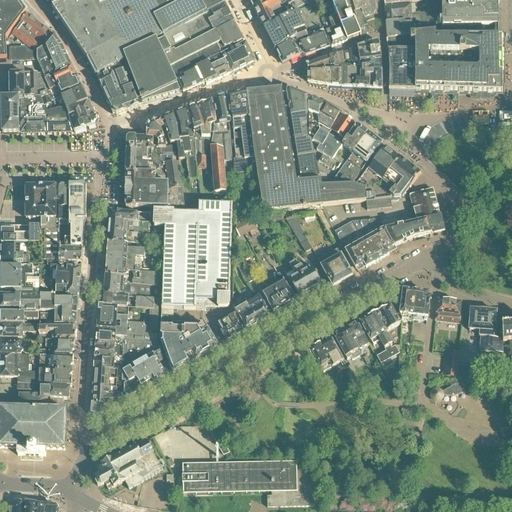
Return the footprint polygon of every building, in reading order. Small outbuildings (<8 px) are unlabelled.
[(0,0),(0,60),(7,60),(6,39),(26,13),(16,0),(0,0)] [(44,0),(47,3),(48,3),(55,0),(73,0),(69,2),(60,6),(52,10),(78,48),(86,61),(88,64),(95,77),(96,77),(96,78),(97,77),(98,81),(97,81),(103,93),(113,114),(113,115),(117,117),(118,117),(127,113),(143,107),(142,106),(143,106),(180,95),(182,94),(183,95),(186,93),(203,86),(205,85),(206,87),(217,82),(231,76),(232,75),(232,76),(246,69),(246,68),(253,65),(254,62),(252,58),(247,48),(246,45),(244,43),(234,25),(234,24),(225,7),(220,0),(44,0)] [(248,0),(253,8),(268,0),(248,0)] [(259,21),(260,22),(276,13),(275,10),(280,8),(281,10),(286,7),(287,8),(289,7),(289,6),(293,3),(292,1),(294,0),(268,0),(253,8),(259,21)] [(260,22),(264,30),(292,16),(291,14),(292,13),(292,14),(294,13),(294,12),(308,4),(305,0),(297,0),(293,3),(289,6),(289,7),(287,8),(286,7),(281,10),(280,8),(275,10),(276,13),(260,22)] [(332,0),(330,1),(333,7),(344,3),(348,16),(351,15),(353,22),(359,20),(359,21),(364,19),(373,16),(375,12),(371,0),(356,0),(353,1),(352,0),(332,0)] [(497,0),(441,0),(442,27),(477,26),(477,27),(489,27),(489,26),(498,26),(497,0)] [(295,39),(275,51),(282,65),(299,57),(302,55),(305,58),(329,49),(319,23),(317,12),(327,9),(332,7),(333,7),(330,1),(320,4),(310,6),(311,7),(308,9),(298,14),(302,22),(301,23),(304,31),(293,34),(295,39)] [(429,2),(431,12),(437,12),(436,1),(429,2)] [(344,3),(333,7),(332,7),(346,44),(347,43),(368,35),(369,33),(364,19),(359,21),(359,20),(353,22),(351,15),(348,16),(344,3)] [(264,30),(275,51),(295,39),(293,34),(304,31),(301,23),(302,22),(298,14),(308,9),(311,7),(310,6),(310,7),(309,4),(308,4),(294,12),(294,13),(292,14),(292,13),(291,14),(292,16),(264,30)] [(385,8),(386,25),(397,24),(397,25),(399,25),(399,27),(419,25),(418,19),(431,19),(431,12),(411,15),(411,6),(385,8)] [(346,44),(332,7),(327,9),(329,16),(331,20),(322,24),(328,40),(332,49),(346,44)] [(386,25),(387,41),(433,36),(432,23),(439,22),(437,12),(431,12),(431,19),(418,19),(419,25),(399,27),(399,25),(397,25),(397,24),(386,25)] [(12,35),(24,45),(40,25),(27,14),(19,24),(14,31),(12,35)] [(24,45),(35,54),(37,53),(43,49),(48,42),(51,48),(59,44),(53,36),(40,25),(24,45)] [(415,92),(415,93),(429,93),(473,94),(475,98),(490,98),(496,89),(502,89),(502,83),(501,46),(499,46),(499,40),(497,40),(497,39),(483,40),(481,40),(468,40),(468,41),(442,41),(443,39),(436,39),(435,36),(433,36),(387,41),(388,53),(414,54),(415,92)] [(43,82),(53,77),(72,69),(70,66),(62,49),(59,44),(51,48),(48,42),(43,49),(37,53),(37,62),(35,62),(41,73),(43,82)] [(360,49),(360,64),(381,61),(379,44),(377,43),(360,49)] [(342,89),(354,90),(354,80),(360,80),(360,64),(360,49),(349,52),(342,55),(344,67),(344,68),(342,68),(342,71),(341,71),(342,89)] [(10,62),(35,62),(37,62),(37,53),(35,54),(32,55),(24,50),(10,50),(10,62)] [(414,92),(415,92),(414,54),(388,53),(389,73),(390,73),(389,91),(414,92)] [(344,67),(342,55),(316,64),(316,63),(307,67),(307,73),(323,72),(326,72),(325,70),(344,67)] [(354,80),(354,90),(370,91),(382,91),(381,66),(381,61),(360,64),(360,80),(354,80)] [(51,84),(45,87),(47,93),(40,96),(41,98),(42,101),(48,98),(50,103),(69,95),(70,95),(72,95),(82,90),(72,69),(53,77),(57,87),(53,89),(51,84)] [(330,88),(342,89),(341,71),(331,71),(331,74),(330,74),(330,88)] [(318,86),(330,88),(330,74),(323,74),(323,72),(307,73),(307,74),(308,83),(309,85),(318,86)] [(47,93),(45,87),(44,87),(41,75),(37,75),(37,74),(10,75),(10,98),(2,98),(2,134),(19,134),(18,103),(21,103),(24,103),(24,98),(41,98),(40,96),(47,93)] [(97,122),(82,90),(72,95),(85,129),(95,126),(95,124),(94,124),(95,122),(96,122),(97,122)] [(257,169),(256,169),(263,215),(366,203),(365,192),(354,187),(331,188),(322,189),(320,182),(301,184),(296,184),(282,96),(283,96),(282,92),(281,92),(281,91),(246,94),(257,169)] [(286,91),(301,184),(320,182),(319,176),(315,160),(314,153),(313,153),(311,142),(307,140),(307,126),(307,99),(286,91)] [(250,170),(256,169),(257,169),(246,94),(230,99),(232,119),(233,132),(241,132),(243,151),(235,152),(236,162),(234,162),(235,175),(251,172),(250,170)] [(48,98),(42,101),(47,114),(61,111),(60,109),(61,109),(60,108),(64,106),(74,132),(85,129),(72,95),(70,95),(69,95),(50,103),(48,98)] [(42,101),(41,98),(24,98),(24,103),(21,103),(21,134),(23,134),(45,133),(47,133),(70,133),(72,133),(66,115),(64,111),(61,111),(47,114),(42,101)] [(229,124),(230,123),(228,99),(212,103),(211,103),(212,105),(215,122),(211,149),(214,195),(226,194),(224,163),(232,163),(229,124)] [(328,140),(325,138),(327,136),(326,136),(323,134),(324,132),(320,130),(322,127),(319,125),(318,119),(325,106),(312,100),(309,101),(308,140),(321,147),(317,152),(332,162),(342,147),(343,146),(338,142),(334,148),(326,143),(328,140)] [(209,104),(187,112),(191,121),(194,137),(195,156),(197,171),(207,170),(206,147),(209,147),(210,139),(211,127),(212,127),(213,123),(209,104)] [(340,114),(325,106),(318,119),(319,125),(322,127),(320,130),(324,132),(323,134),(326,136),(329,131),(329,132),(339,115),(340,115),(340,114)] [(184,159),(186,159),(189,181),(197,180),(197,171),(195,156),(194,137),(191,121),(187,112),(174,117),(179,128),(181,150),(183,150),(184,159)] [(333,127),(331,132),(345,142),(356,126),(349,121),(341,115),(333,127)] [(185,161),(184,159),(183,150),(181,150),(179,128),(174,117),(162,121),(170,145),(177,144),(178,156),(179,161),(185,161)] [(147,129),(146,139),(156,140),(158,145),(158,150),(161,150),(163,150),(163,155),(175,154),(175,147),(166,148),(166,145),(158,123),(149,127),(147,129)] [(357,127),(346,142),(343,146),(342,147),(353,155),(367,135),(357,127)] [(343,168),(338,175),(334,180),(334,185),(353,185),(382,146),(367,135),(353,155),(343,168)] [(163,164),(165,164),(173,164),(173,158),(161,158),(161,150),(158,150),(158,145),(156,140),(146,139),(135,139),(129,139),(127,141),(127,152),(156,152),(156,164),(163,164)] [(368,171),(354,187),(365,192),(366,203),(367,212),(391,209),(391,203),(397,202),(401,198),(402,199),(420,175),(420,176),(421,175),(386,148),(368,171)] [(127,152),(126,165),(146,166),(146,168),(159,168),(159,169),(163,170),(163,164),(156,164),(156,152),(127,152)] [(155,185),(126,184),(126,209),(185,211),(179,164),(173,164),(165,164),(168,185),(155,185)] [(126,165),(126,175),(155,176),(159,176),(159,169),(159,168),(146,168),(146,166),(126,165)] [(126,175),(126,184),(155,185),(155,176),(126,175)] [(26,220),(42,220),(42,188),(26,188),(26,220)] [(41,231),(44,230),(56,230),(56,203),(56,188),(46,188),(42,188),(42,220),(41,231)] [(58,250),(83,250),(85,223),(86,223),(86,209),(86,196),(86,188),(77,188),(77,189),(74,189),(74,188),(73,188),(73,189),(70,189),(70,188),(69,228),(59,228),(59,230),(56,230),(44,230),(44,261),(47,261),(58,261),(58,250)] [(69,228),(70,188),(69,188),(60,188),(59,188),(57,188),(56,188),(56,203),(60,203),(60,209),(59,209),(59,220),(59,228),(69,228)] [(417,224),(386,232),(395,248),(415,239),(433,234),(434,237),(445,234),(433,191),(410,197),(417,224)] [(161,311),(173,311),(205,312),(206,309),(214,309),(226,309),(227,309),(228,309),(228,308),(229,308),(229,307),(229,306),(233,206),(199,205),(198,214),(155,213),(155,215),(154,229),(164,229),(161,311)] [(111,213),(110,222),(137,224),(138,223),(141,223),(140,223),(151,224),(151,216),(142,216),(111,213)] [(282,220),(281,213),(264,215),(265,221),(282,220)] [(304,218),(305,223),(317,220),(316,215),(304,218)] [(251,217),(239,223),(245,234),(257,228),(251,217)] [(286,221),(305,254),(312,251),(300,229),(299,219),(286,221)] [(110,223),(109,233),(131,235),(132,234),(145,236),(149,237),(149,224),(151,225),(151,224),(140,223),(141,223),(138,223),(137,224),(110,222),(110,223)] [(374,222),(352,224),(359,236),(361,234),(366,242),(365,242),(378,263),(389,257),(387,253),(395,248),(386,232),(385,231),(381,224),(377,226),(374,222)] [(245,234),(239,223),(233,226),(239,237),(245,234)] [(359,236),(352,224),(335,234),(355,270),(364,266),(366,270),(378,263),(365,242),(366,242),(361,234),(359,236)] [(1,245),(20,245),(40,245),(40,228),(29,228),(4,228),(4,231),(1,231),(1,245)] [(108,246),(108,247),(109,247),(109,246),(128,248),(128,244),(141,247),(145,247),(152,248),(152,242),(145,241),(145,236),(132,234),(131,235),(109,233),(108,246)] [(264,241),(267,247),(272,245),(268,238),(264,241)] [(107,253),(106,278),(126,280),(126,286),(158,289),(159,276),(149,275),(149,272),(143,272),(145,247),(141,247),(128,244),(128,248),(109,246),(109,247),(108,247),(107,253)] [(1,264),(14,264),(14,261),(16,261),(22,261),(22,264),(28,264),(28,257),(22,257),(23,254),(20,254),(20,246),(2,246),(2,247),(1,248),(1,252),(2,253),(2,256),(1,256),(1,264)] [(47,267),(51,267),(68,267),(68,263),(82,263),(83,250),(58,250),(58,261),(47,261),(47,267)] [(332,288),(332,289),(353,277),(352,277),(341,257),(337,251),(328,256),(326,253),(322,256),(324,259),(318,262),(321,268),(332,288)] [(288,282),(299,300),(301,299),(302,300),(305,298),(305,297),(307,296),(306,295),(313,291),(314,292),(316,291),(317,291),(320,289),(320,288),(322,287),(311,268),(304,273),(297,261),(289,266),(295,277),(288,282)] [(252,282),(246,272),(241,262),(236,265),(247,285),(252,282)] [(1,291),(9,291),(9,296),(33,296),(33,289),(25,289),(25,277),(33,277),(33,267),(1,267),(1,291)] [(55,314),(65,314),(65,312),(78,312),(78,302),(78,301),(78,297),(79,297),(81,270),(80,270),(68,270),(68,267),(51,267),(50,271),(57,271),(57,288),(54,288),(54,296),(57,296),(56,297),(54,297),(38,297),(38,314),(55,314)] [(252,269),(246,272),(252,282),(257,279),(252,269)] [(279,287),(274,290),(285,310),(291,306),(292,303),(292,302),(294,301),(294,300),(285,284),(284,284),(280,276),(274,279),(279,287)] [(106,278),(104,296),(128,299),(159,300),(159,290),(158,289),(126,286),(126,280),(106,278)] [(285,310),(274,290),(268,293),(265,287),(259,290),(263,296),(272,313),(275,312),(276,313),(278,313),(285,310)] [(411,320),(413,321),(417,294),(403,292),(400,316),(401,316),(402,321),(408,321),(408,317),(411,317),(411,320)] [(413,321),(413,322),(422,323),(422,319),(424,319),(424,322),(427,322),(427,319),(430,300),(427,299),(428,295),(417,294),(413,321)] [(104,296),(103,308),(128,310),(136,310),(150,311),(158,312),(159,300),(128,299),(104,296)] [(20,313),(38,314),(38,297),(1,297),(1,310),(20,310),(20,313)] [(259,299),(247,306),(257,323),(261,321),(264,322),(268,319),(269,317),(270,316),(259,299)] [(461,303),(438,300),(435,323),(462,326),(463,317),(460,316),(460,311),(461,303)] [(233,309),(236,315),(244,328),(245,330),(249,328),(251,329),(252,329),(256,326),(257,323),(247,306),(245,302),(233,309)] [(103,308),(99,307),(97,340),(124,343),(124,342),(149,344),(149,335),(149,332),(145,331),(146,325),(127,324),(128,310),(103,308)] [(386,310),(377,315),(388,334),(387,333),(399,327),(399,324),(391,308),(387,310),(386,310)] [(158,312),(150,311),(149,325),(152,327),(152,336),(157,336),(158,312)] [(65,314),(55,314),(55,316),(40,316),(40,327),(76,327),(76,326),(78,312),(65,312),(65,314)] [(479,339),(481,339),(480,352),(481,352),(493,353),(501,354),(502,340),(494,339),(494,334),(495,334),(496,314),(470,312),(469,332),(480,333),(479,339)] [(1,327),(25,327),(25,322),(39,322),(39,315),(1,315),(1,327)] [(236,315),(218,326),(223,334),(222,335),(226,343),(242,334),(240,330),(244,328),(236,315)] [(388,334),(377,315),(360,324),(370,344),(371,343),(373,346),(380,343),(386,353),(377,358),(381,366),(399,355),(395,348),(391,350),(390,349),(392,348),(392,347),(385,335),(388,334)] [(173,318),(161,317),(161,343),(170,370),(173,374),(190,364),(195,361),(203,357),(210,353),(217,349),(208,332),(203,324),(173,323),(173,318)] [(511,325),(502,326),(503,343),(511,342),(511,325)] [(0,341),(23,341),(23,334),(38,335),(38,327),(1,327),(0,341)] [(358,354),(369,347),(359,329),(357,330),(355,327),(336,337),(338,340),(336,342),(347,363),(351,360),(352,362),(353,362),(359,359),(359,357),(358,354)] [(39,342),(75,343),(76,329),(39,328),(39,342)] [(95,361),(94,370),(123,373),(124,343),(97,340),(96,340),(95,360),(95,361)] [(74,352),(75,343),(46,342),(46,349),(50,349),(49,356),(55,356),(72,357),(72,353),(74,352)] [(123,373),(122,392),(123,401),(124,401),(127,400),(143,391),(141,388),(152,381),(154,385),(166,378),(158,365),(159,365),(160,365),(161,364),(162,364),(163,363),(163,362),(163,361),(163,360),(157,342),(149,344),(124,342),(124,343),(123,373)] [(0,357),(21,357),(21,343),(0,343),(0,357)] [(311,352),(307,354),(308,362),(314,359),(321,370),(323,374),(332,370),(341,365),(342,367),(344,366),(343,364),(332,343),(321,349),(320,347),(311,352)] [(446,372),(447,372),(456,374),(458,354),(448,353),(446,372)] [(493,353),(492,364),(498,364),(498,358),(500,358),(501,354),(493,353)] [(35,386),(39,387),(39,375),(29,374),(29,357),(18,357),(18,358),(0,357),(0,380),(1,380),(18,380),(17,385),(30,386),(35,386)] [(39,372),(48,372),(72,374),(73,365),(74,360),(55,359),(50,358),(50,364),(47,364),(47,357),(45,357),(39,357),(39,358),(38,371),(39,372)] [(497,370),(505,371),(506,359),(500,358),(498,358),(498,364),(497,370)] [(345,369),(349,376),(353,374),(350,367),(345,369)] [(95,371),(93,389),(122,392),(123,373),(94,370),(94,371),(95,371)] [(37,395),(37,397),(40,397),(41,388),(67,390),(67,388),(71,388),(72,374),(48,372),(39,372),(39,375),(39,387),(35,386),(34,395),(37,395)] [(354,381),(344,387),(346,389),(358,388),(354,381)] [(66,420),(66,415),(66,413),(64,413),(60,413),(60,412),(59,412),(63,401),(69,401),(70,390),(67,390),(41,388),(40,397),(37,397),(37,395),(34,395),(35,386),(30,386),(29,392),(31,393),(31,397),(19,396),(8,396),(8,407),(13,407),(13,411),(13,412),(8,411),(7,411),(2,411),(0,411),(0,412),(0,413),(0,418),(0,420),(0,426),(0,425),(0,450),(1,450),(5,450),(7,450),(12,450),(13,450),(18,450),(18,451),(18,456),(18,457),(43,458),(46,458),(46,457),(46,451),(51,451),(51,452),(52,452),(52,451),(57,451),(57,452),(58,452),(58,451),(63,451),(63,452),(65,452),(65,450),(65,444),(65,442),(65,437),(66,437),(66,435),(65,435),(65,430),(66,430),(66,428),(65,428),(66,422),(66,420)] [(442,394),(441,394),(441,393),(440,392),(439,392),(438,391),(437,391),(436,391),(435,392),(434,392),(433,392),(433,393),(432,394),(431,395),(431,396),(431,397),(431,398),(431,399),(432,400),(432,401),(433,401),(434,402),(435,402),(437,403),(438,402),(439,402),(440,402),(440,401),(441,400),(442,399),(442,398),(442,397),(453,398),(464,394),(464,386),(455,386),(442,394)] [(122,392),(93,389),(93,396),(92,406),(91,415),(94,418),(103,414),(103,407),(111,407),(112,409),(123,403),(123,401),(122,392)] [(215,428),(209,431),(224,458),(227,456),(230,455),(215,428)] [(501,437),(502,439),(504,440),(506,441),(508,440),(510,439),(511,437),(511,435),(511,433),(511,431),(509,430),(507,429),(505,429),(503,429),(502,431),(501,432),(500,434),(500,436),(501,437)] [(96,485),(97,488),(101,489),(105,486),(108,492),(113,489),(114,490),(125,483),(129,490),(128,491),(129,491),(163,473),(162,471),(152,454),(153,454),(147,442),(136,448),(134,449),(132,451),(132,450),(131,451),(128,453),(128,452),(127,453),(125,455),(124,454),(124,455),(121,457),(121,456),(120,457),(118,459),(117,458),(116,459),(117,459),(114,460),(113,461),(113,460),(112,461),(109,462),(108,463),(106,464),(104,465),(105,465),(102,466),(101,467),(102,468),(97,471),(98,474),(94,476),(97,481),(96,485)] [(267,498),(267,509),(314,508),(314,498),(316,498),(315,473),(297,473),(297,467),(227,468),(182,469),(182,494),(271,492),(272,498),(267,498)] [(9,511),(24,511),(26,505),(15,503),(9,507),(9,511)]
